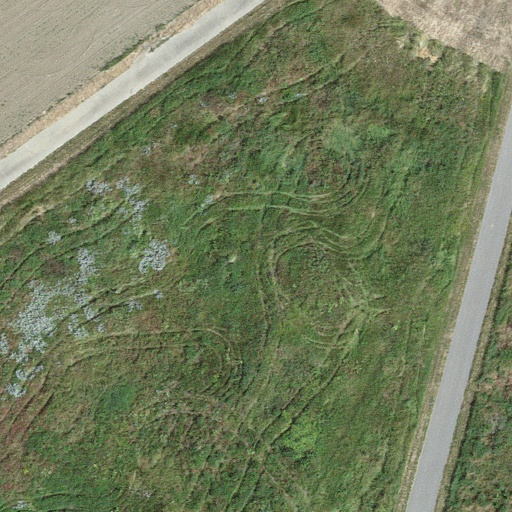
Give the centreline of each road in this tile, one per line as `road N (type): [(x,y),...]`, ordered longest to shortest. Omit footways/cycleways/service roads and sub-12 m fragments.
road 1 (track): [(0,181),(269,0)]
road 2 (unclassified): [(438,511),(511,236)]
